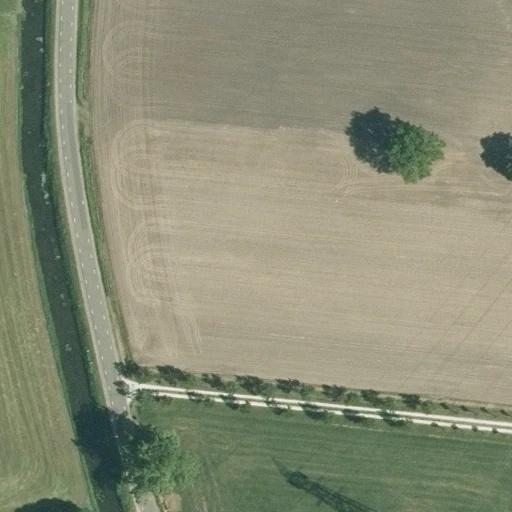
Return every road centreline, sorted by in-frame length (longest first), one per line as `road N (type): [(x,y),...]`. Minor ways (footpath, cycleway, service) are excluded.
road 1 (unclassified): [(148,511),(113,389),(77,203),(69,0)]
road 2 (track): [(113,389),(511,429)]
